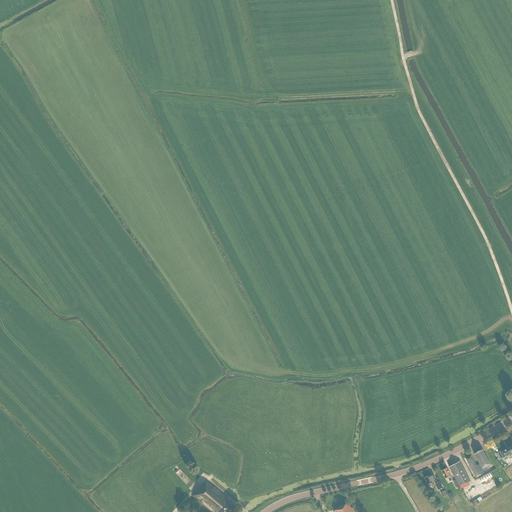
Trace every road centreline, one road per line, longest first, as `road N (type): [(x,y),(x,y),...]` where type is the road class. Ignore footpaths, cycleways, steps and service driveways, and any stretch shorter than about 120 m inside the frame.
road 1 (track): [(511,315),(487,240),(416,104),(391,0)]
road 2 (tertiary): [(268,511),(412,469),(511,418)]
